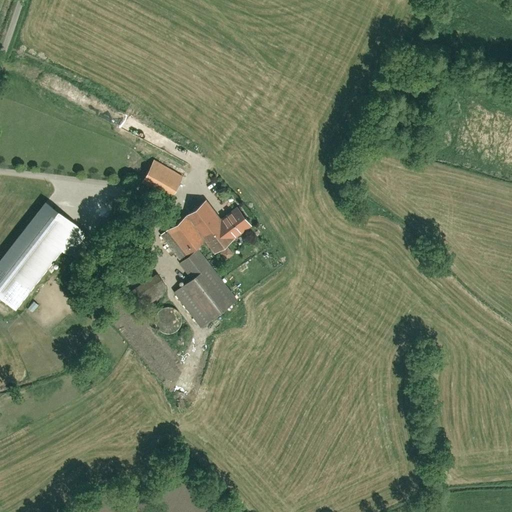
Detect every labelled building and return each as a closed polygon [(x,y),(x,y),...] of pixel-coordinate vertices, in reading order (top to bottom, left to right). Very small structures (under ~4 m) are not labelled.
[(102,117),(108,106),(97,101),(91,112),(102,117)] [(181,173),(152,159),(141,181),(170,196),(181,173)] [(201,180),(206,190),(215,185),(210,175),(201,180)] [(210,315),(234,297),(196,247),(210,237),(216,246),(249,222),(242,212),(226,223),(206,197),(158,233),(190,275),(184,279),(210,315)] [(154,275),(134,290),(141,300),(162,284),(154,275)] [(182,321),(182,319),(182,316),(181,314),(180,311),(178,309),(176,307),(173,306),(170,305),(168,305),(166,305),(162,306),(160,308),(158,309),(156,312),(155,314),(154,317),(154,320),(155,322),(156,325),(157,328),(159,330),(162,332),(164,332),(167,333),(169,333),(172,332),(174,332),(177,330),(179,328),(181,326),(182,324),(182,321)] [(170,397),(179,398),(179,386),(171,385),(170,397)]
